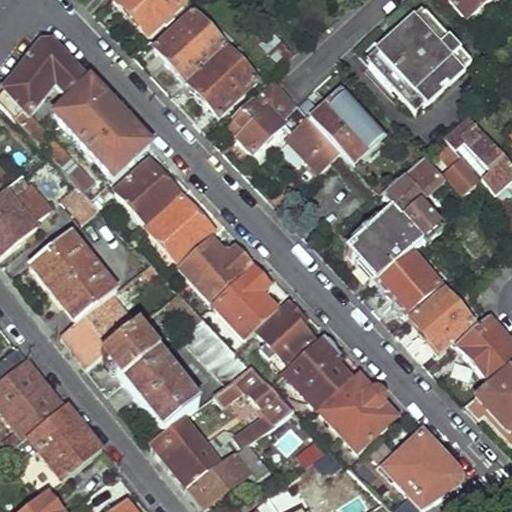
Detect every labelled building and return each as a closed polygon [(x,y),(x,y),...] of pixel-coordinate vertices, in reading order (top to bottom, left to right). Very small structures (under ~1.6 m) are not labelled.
[(116,0),(111,5),(147,41),(181,9),(172,0),(116,0)] [(444,0),(470,28),(477,23),(473,16),(491,0),(444,0)] [(370,69),(416,119),(471,65),(424,17),(370,69)] [(156,51),(188,84),(223,52),(190,19),(156,51)] [(260,48),(279,71),(290,60),(270,39),(260,48)] [(0,95),(0,110),(28,140),(38,130),(30,120),(53,89),(66,100),(87,82),(51,45),(40,44),(0,95)] [(188,84),(220,121),(255,87),(223,52),(188,84)] [(511,57),(497,71),(505,82),(511,76),(511,57)] [(54,119),(112,184),(149,150),(120,118),(89,84),(54,119)] [(308,124),(274,86),(234,123),(245,136),(237,145),(252,162),(283,132),(290,139),(285,143),(308,167),(310,165),(321,177),(342,159),(308,124)] [(342,159),(354,171),(387,144),(344,98),(323,116),(320,113),(308,124),(342,159)] [(444,145),(475,180),(492,200),(511,183),(511,173),(468,123),(444,145)] [(74,189),(82,195),(92,187),(38,130),(28,140),(74,189)] [(469,185),(475,180),(444,145),(436,153),(460,183),(465,179),(469,185)] [(423,247),(426,250),(443,234),(421,210),(425,206),(421,202),(439,185),(424,167),(383,203),(394,216),(423,247)] [(114,196),(142,227),(175,200),(166,188),(170,184),(160,174),(155,178),(146,168),(114,196)] [(0,197),(10,188),(0,178),(0,197)] [(0,197),(0,259),(35,232),(30,227),(45,213),(20,182),(10,188),(0,197)] [(59,204),(79,226),(97,212),(90,204),(82,195),(74,189),(59,204)] [(144,233),(173,269),(212,236),(181,201),(144,233)] [(345,258),(374,289),(409,261),(423,247),(394,216),(345,258)] [(493,234),(511,254),(511,226),(507,220),(493,234)] [(27,270),(74,327),(109,299),(113,295),(66,237),(27,270)] [(174,273),(205,308),(248,269),(234,254),(224,261),(210,244),(174,273)] [(374,289),(402,320),(436,291),(409,261),(374,289)] [(113,295),(121,305),(138,291),(135,287),(155,271),(149,266),(113,295)] [(214,312),(243,345),(275,316),(260,299),(268,292),(253,275),(214,312)] [(167,301),(191,328),(202,321),(176,294),(167,301)] [(407,325),(437,358),(470,328),(441,296),(407,325)] [(59,341),(80,365),(95,354),(118,337),(108,322),(120,312),(109,299),(74,327),(59,341)] [(256,339),(283,369),(310,343),(300,332),(305,327),(288,310),(256,339)] [(108,322),(118,337),(132,327),(120,312),(108,322)] [(456,350),(490,388),(511,368),(511,348),(486,320),(456,350)] [(179,339),(226,388),(248,370),(202,321),(191,328),(179,339)] [(95,354),(121,385),(156,358),(132,327),(118,337),(95,354)] [(282,378),(314,415),(349,385),(332,365),(336,361),(321,343),(282,378)] [(14,350),(0,362),(0,382),(1,384),(26,364),(14,350)] [(121,385),(163,436),(179,422),(195,408),(156,358),(121,385)] [(1,384),(0,384),(0,419),(11,434),(3,442),(14,453),(17,451),(64,411),(26,364),(1,384)] [(511,437),(511,368),(490,388),(465,412),(480,427),(490,419),(504,435),(511,438),(511,437)] [(290,413),(248,370),(226,388),(212,400),(220,410),(238,394),(261,418),(255,423),(252,421),(233,437),(229,433),(219,433),(200,449),(179,422),(163,436),(148,450),(185,496),(247,448),(290,413)] [(317,419),(353,459),(395,424),(358,383),(317,419)] [(64,411),(17,451),(24,459),(32,453),(60,485),(98,454),(64,411)] [(0,419),(0,438),(3,442),(11,434),(0,419)] [(382,474),(418,511),(422,511),(457,489),(459,485),(459,478),(458,473),(455,469),(423,438),(382,474)] [(294,458),(305,469),(324,455),(314,442),(294,458)] [(185,496),(198,511),(202,511),(246,478),(252,485),(265,473),(247,448),(185,496)] [(322,481),(340,469),(330,454),(312,466),(322,481)] [(27,511),(54,511),(44,499),(27,511)]
